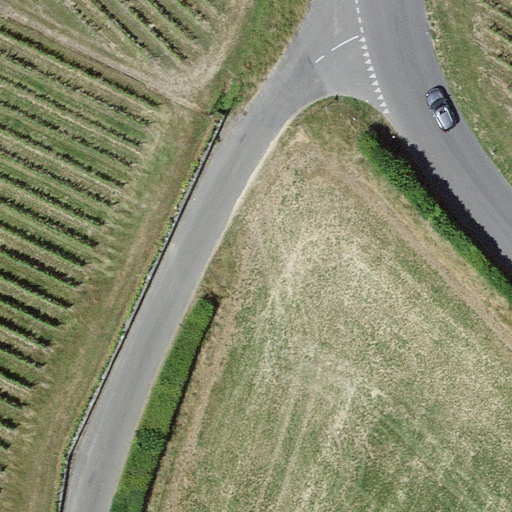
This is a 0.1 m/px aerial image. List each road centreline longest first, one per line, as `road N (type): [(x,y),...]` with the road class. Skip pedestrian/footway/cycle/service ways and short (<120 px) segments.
road 1 (track): [(79,511),(98,434),(264,104),(391,12)]
road 2 (tertiary): [(389,0),(420,108),(511,225)]
